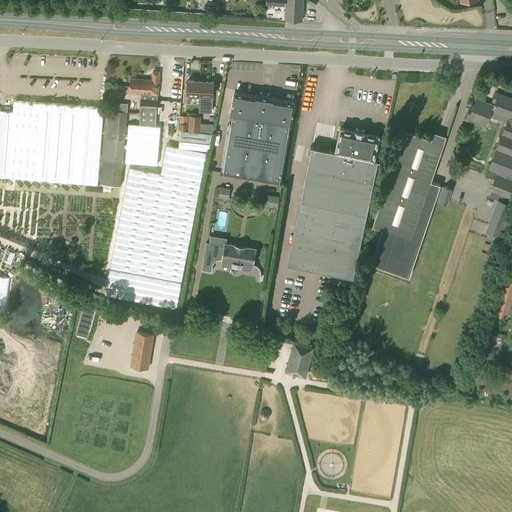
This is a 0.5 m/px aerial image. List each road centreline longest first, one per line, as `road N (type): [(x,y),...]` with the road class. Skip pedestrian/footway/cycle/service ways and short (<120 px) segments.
road 1 (track): [(300,511),(306,472),(281,377),(162,358),(148,449),(112,477),(0,432)]
road 2 (unclassified): [(511,67),(0,40)]
road 3 (primary): [(5,19),(113,33),(511,55)]
road 4 (primary): [(511,43),(5,19)]
road 5 (track): [(162,358),(170,328),(191,311),(246,326),(276,345),(281,377),(411,400),(394,505)]
